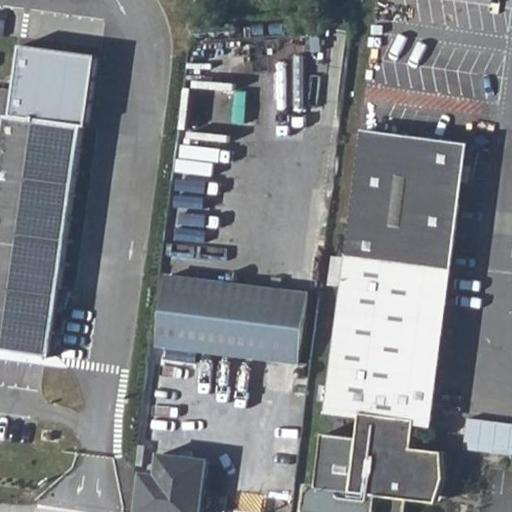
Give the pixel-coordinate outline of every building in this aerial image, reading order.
[(0,138),(0,351),(50,359),(80,129),(3,117),(0,138)] [(425,466),(413,464),(414,450),(418,422),(431,424),(469,146),(367,132),(325,435),(359,440),(357,459),(323,455),(318,488),(309,486),(304,511),(404,511),(406,502),(418,504),(423,500),(433,501),(435,485),(426,484),(426,479),(425,466)] [(336,256),(334,281),(346,282),(348,257),(336,256)] [(168,276),(159,345),(159,347),(163,348),(298,366),(308,294),(168,276)] [(511,420),(470,417),(468,449),(511,451),(511,420)] [(428,452),(414,450),(413,464),(425,466),(426,479),(426,484),(435,485),(433,501),(423,500),(418,504),(436,507),(443,487),(445,454),(428,452)] [(144,474),(138,511),(204,511),(211,460),(160,453),(158,476),(144,474)]
